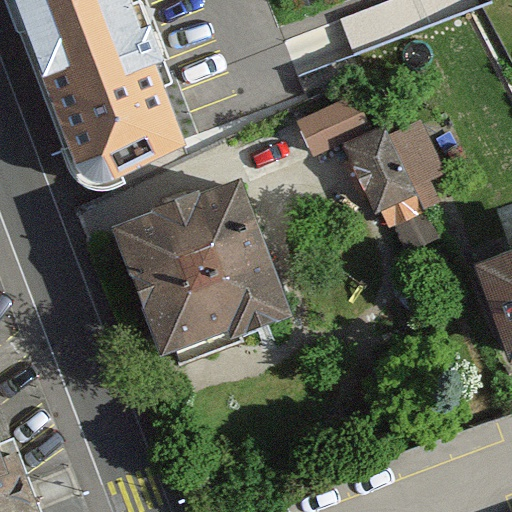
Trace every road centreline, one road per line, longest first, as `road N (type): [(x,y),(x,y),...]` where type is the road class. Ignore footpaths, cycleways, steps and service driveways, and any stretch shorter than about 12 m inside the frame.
road 1 (residential): [(147,511),(0,86)]
road 2 (residential): [(511,445),(343,511)]
